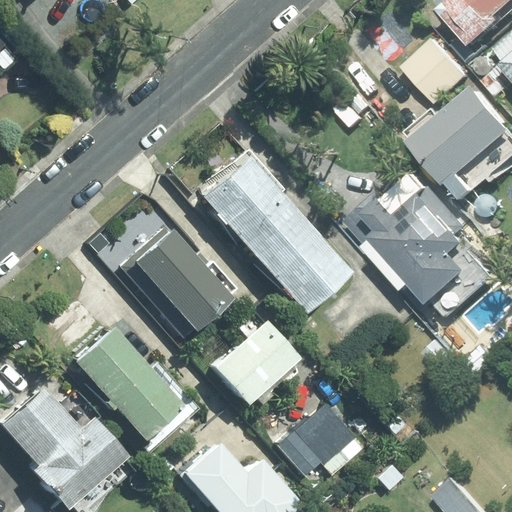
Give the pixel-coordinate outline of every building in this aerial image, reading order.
[(511,0),(443,0),(440,2),(448,11),(445,14),(476,51),(498,33),(496,32),(501,22),(511,12),(511,0)] [(511,39),(498,52),(507,63),(484,82),(498,98),(511,85),(511,39)] [(403,70),(439,107),(470,78),(434,41),(403,70)] [(411,137),(417,144),(413,147),(451,192),(454,190),(466,205),(478,195),(476,193),(511,161),(511,139),(511,138),(511,134),(478,93),(443,122),(437,115),(411,137)] [(239,159),(193,200),(296,316),(341,275),(239,159)] [(470,248),(460,237),(468,229),(432,189),(401,218),(379,194),(347,223),(370,249),(374,245),(434,309),(471,275),(457,259),(470,248)] [(157,227),(112,267),(177,340),(221,300),(193,269),(202,262),(195,255),(188,261),(157,227)] [(237,340),(203,370),(237,407),(288,361),(247,314),(229,331),(237,340)] [(100,402),(96,405),(103,412),(106,410),(135,443),(139,439),(144,445),(138,450),(142,455),(191,411),(150,363),(141,372),(104,330),(65,363),(100,402)] [(469,371),(441,341),(424,357),(452,387),(469,371)] [(58,511),(118,460),(85,423),(90,418),(68,392),(50,409),(34,391),(0,421),(0,437),(26,468),(21,473),(55,511),(58,511)] [(400,421),(382,402),(370,413),(389,433),(400,421)] [(320,405),(272,448),(299,478),(314,465),(326,478),(359,449),(320,405)] [(210,446),(174,478),(204,511),(292,511),(285,503),(288,501),(252,461),(236,476),(210,446)] [(162,461),(151,472),(157,479),(169,468),(162,461)] [(388,465),(373,480),(385,491),(399,477),(388,465)] [(434,498),(446,511),(482,511),(454,480),(434,498)]
